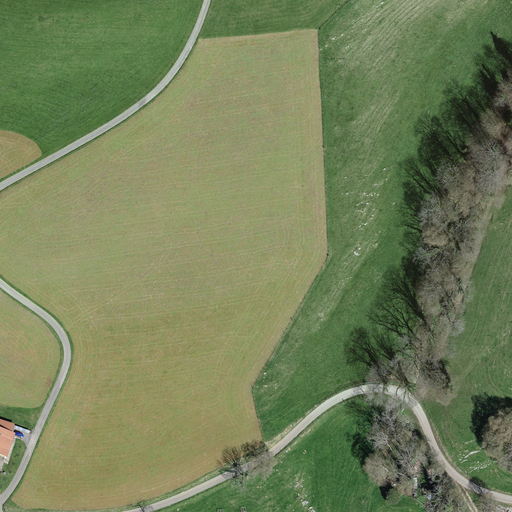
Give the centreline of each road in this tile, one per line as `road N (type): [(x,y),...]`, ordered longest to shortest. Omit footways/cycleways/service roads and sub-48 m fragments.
road 1 (residential): [(129,511),(246,463),(330,399),(371,387),(416,402),(445,467)]
road 2 (track): [(0,184),(147,99),(186,50),(206,0)]
road 3 (track): [(42,415),(64,342),(46,317),(0,285)]
